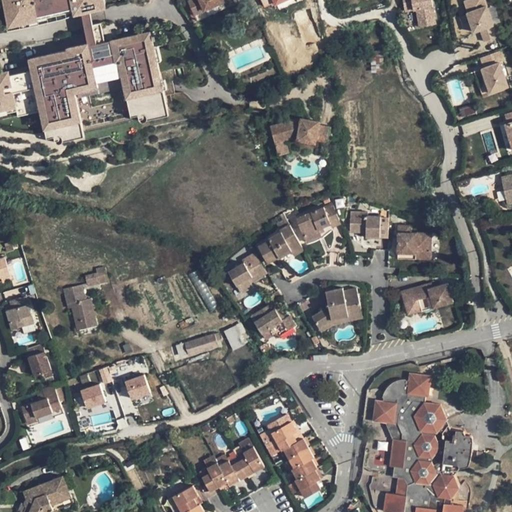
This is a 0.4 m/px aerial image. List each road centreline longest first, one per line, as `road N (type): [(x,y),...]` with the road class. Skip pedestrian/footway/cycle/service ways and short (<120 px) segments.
road 1 (residential): [(129,437),(287,374)]
road 2 (residential): [(358,363),(511,327)]
